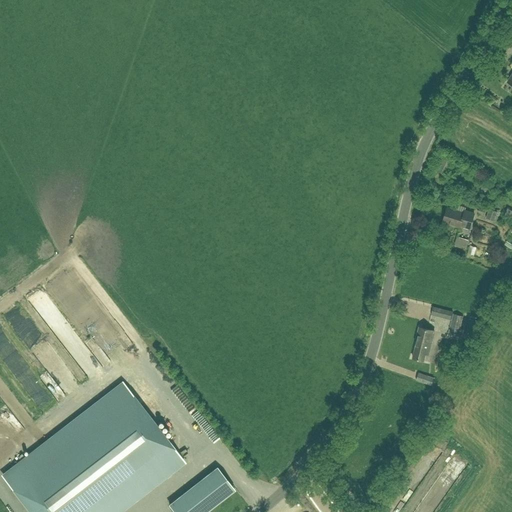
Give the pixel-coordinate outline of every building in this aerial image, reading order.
[(452,163),(440,157),(434,170),(446,175),(452,163)] [(491,185),(484,181),(481,188),(488,192),(491,185)] [(469,229),(474,213),(465,210),(464,213),(447,207),(442,222),(460,227),(460,226),(469,229)] [(490,209),(486,219),(494,222),(498,213),(490,209)] [(42,311),(50,307),(42,290),(33,294),(42,311)] [(392,314),(403,313),(402,298),(391,299),(392,314)] [(443,318),(444,312),(432,309),(431,315),(443,318)] [(463,317),(453,314),(451,320),(448,334),(458,336),(463,317)] [(434,331),(421,328),(419,327),(415,341),(417,341),(412,359),(423,361),(425,354),(428,355),(434,331)] [(35,372),(21,382),(39,407),(53,398),(35,372)] [(434,378),(432,377),(419,373),(416,379),(416,381),(432,385),(434,378)] [(117,511),(183,462),(122,384),(38,449),(38,450),(3,477),(30,511),(117,511)] [(174,511),(203,511),(233,489),(217,469),(169,506),(174,511)]
